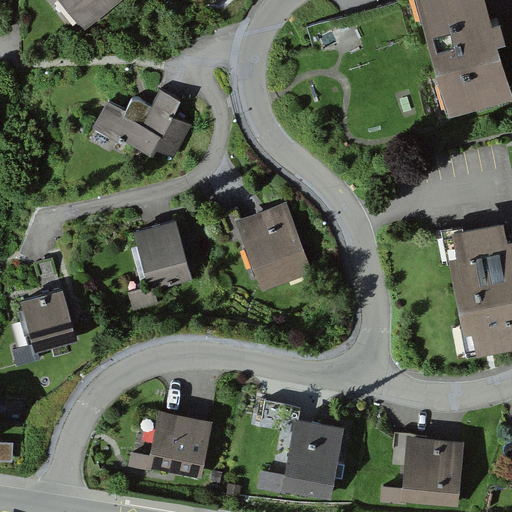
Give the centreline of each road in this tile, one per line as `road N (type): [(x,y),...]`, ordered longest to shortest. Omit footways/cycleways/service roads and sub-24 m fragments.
road 1 (residential): [(59,509),(67,446),(92,401),(125,371),(171,354),(362,373)]
road 2 (residential): [(252,53),(194,58),(189,68),(213,93),(224,127),(208,171),(168,189),(71,205),(42,225),(29,252)]
road 3 (residential): [(362,373),(376,324),(371,270),(354,220),(325,181),(278,144),(256,107),(252,53)]
road 4 (residential): [(362,373),(443,398),(511,383)]
